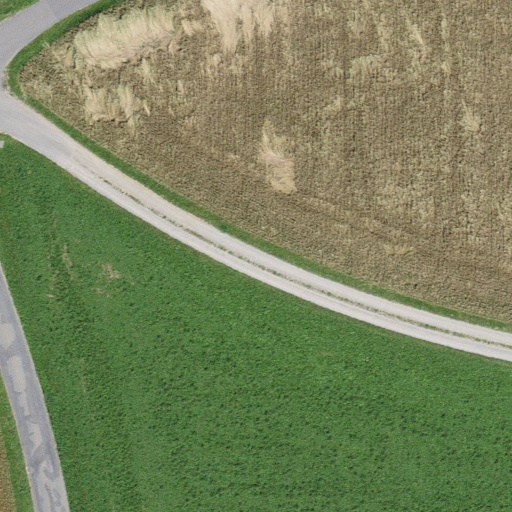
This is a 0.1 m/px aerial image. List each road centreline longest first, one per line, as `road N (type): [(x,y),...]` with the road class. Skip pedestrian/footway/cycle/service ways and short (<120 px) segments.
road 1 (track): [(511,340),(255,262),(59,141),(0,120)]
road 2 (unclassified): [(51,511),(0,292)]
